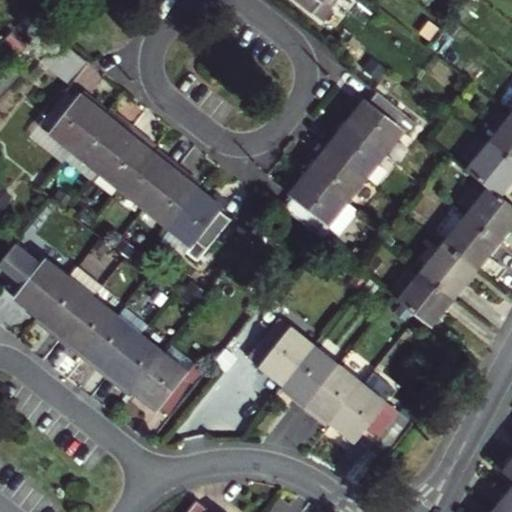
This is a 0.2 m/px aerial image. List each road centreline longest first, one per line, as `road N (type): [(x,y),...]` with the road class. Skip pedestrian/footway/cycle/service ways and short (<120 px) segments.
road 1 (residential): [(189,0),(150,49),(148,69),(168,104),(228,146),(264,142),(300,98),(305,78),(286,40)]
road 2 (residential): [(153,482),(202,465),(273,466),(360,511)]
road 3 (residential): [(0,358),(121,446),(153,482)]
road 4 (residential): [(511,356),(422,511)]
